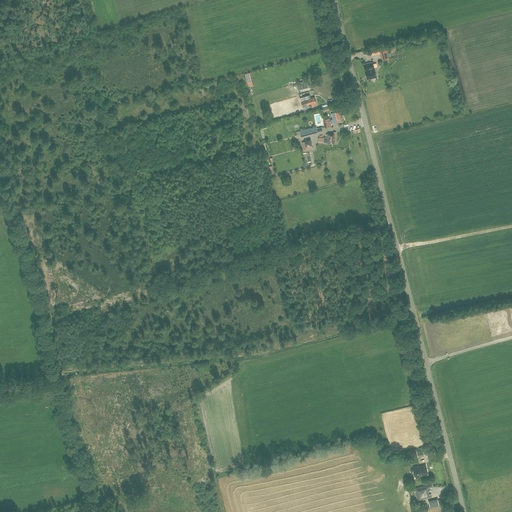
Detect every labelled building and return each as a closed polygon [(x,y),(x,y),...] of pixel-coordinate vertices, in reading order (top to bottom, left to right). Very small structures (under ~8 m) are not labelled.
[(395,51),(393,45),(379,48),(382,60),(388,58),(386,50),(390,49),(391,52),(395,51)] [(367,80),(377,77),(373,62),(363,64),(367,80)] [(315,97),(311,98),(310,95),(305,96),(306,100),(301,101),(303,107),(304,110),(310,108),(310,107),(316,105),(316,103),(315,97)] [(342,111),(331,113),(334,123),(340,122),(340,121),(344,120),(342,111)] [(297,118),(293,119),(297,133),(302,132),(297,118)] [(331,127),(330,118),(323,119),(325,128),(331,127)] [(327,143),(336,143),(336,134),(327,134),(327,137),(324,137),(324,143),(327,143)] [(306,148),(305,142),(302,143),(304,151),(313,149),(312,146),(306,148)] [(417,465),(413,466),(410,467),(411,472),(414,471),(416,478),(428,475),(426,465),(418,466),(417,465)] [(429,494),(429,491),(430,491),(430,488),(433,487),(432,484),(414,488),(417,500),(432,497),(431,494),(429,494)] [(438,497),(428,499),(430,506),(440,504),(438,497)]
